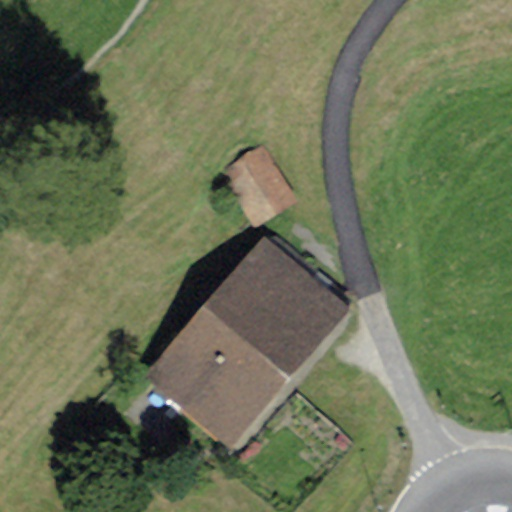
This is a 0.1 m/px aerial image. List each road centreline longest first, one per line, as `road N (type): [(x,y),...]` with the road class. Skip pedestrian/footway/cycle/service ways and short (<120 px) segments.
road 1 (residential): [(458,477),(419,417),(348,201),(341,116),(354,60),(397,0)]
road 2 (track): [(0,138),(99,58),(145,0)]
